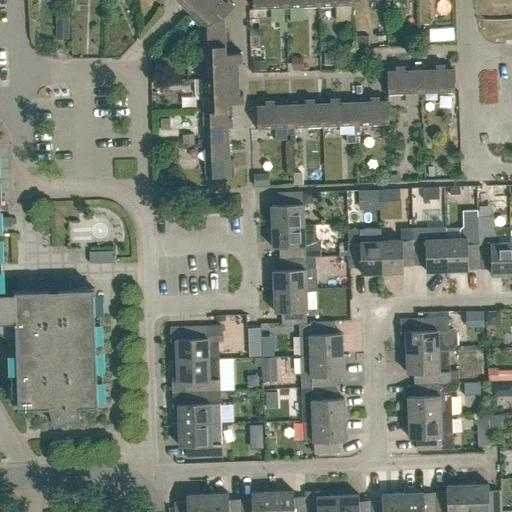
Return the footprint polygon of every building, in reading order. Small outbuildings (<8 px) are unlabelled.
[(229,0),(225,0),(225,1),(223,0),(172,0),(183,10),(202,27),(202,29),(199,29),(200,62),(203,62),(204,94),(201,94),(202,127),(205,127),(206,140),(198,140),(198,147),(206,147),(206,159),(203,159),(204,176),(230,176),(229,167),(233,167),(233,158),(229,158),(228,127),(232,126),(232,118),(228,118),(227,102),(243,102),(243,93),(239,93),(238,60),(242,60),(241,52),(225,52),(224,17),(223,16),(234,4),(229,0)] [(286,0),(252,0),(253,11),(270,10),(270,7),(282,7),(283,14),(287,14),(286,0)] [(319,0),(286,0),(287,14),(290,14),(290,7),(302,6),(302,9),(319,9),(319,0)] [(319,0),(319,9),(335,8),(335,5),(348,5),(348,12),(352,12),(351,0),(319,0)] [(421,100),(425,100),(425,92),(437,92),(437,95),(454,94),(454,68),(445,69),(444,65),(436,65),(436,69),(420,70),(421,100)] [(420,70),(404,70),(404,66),(396,66),(396,70),(387,71),(388,96),(405,96),(405,93),(417,92),(418,100),(421,100),(420,70)] [(356,132),(359,132),(359,124),(371,124),(371,127),(389,126),(388,100),(379,101),(379,97),(370,97),(370,101),(355,102),(356,132)] [(323,128),(340,128),(340,125),(352,124),(352,132),(356,132),(355,102),(339,102),(339,98),(330,98),(330,103),(322,103),(323,128)] [(322,103),(314,103),(314,99),(305,99),(305,104),(290,104),(291,134),(294,134),(294,127),(306,126),(306,129),(323,128),(322,103)] [(274,101),(265,101),(265,105),(256,105),(257,131),(275,130),(274,127),(287,127),(287,134),(291,134),(290,104),(274,105),(274,101)] [(172,159),(188,159),(187,141),(171,142),(172,159)] [(268,174),(254,174),(254,186),(268,186),(268,174)] [(378,190),(359,190),(359,202),(379,202),(378,190)] [(302,204),(302,192),(277,193),(277,204),(271,205),(271,226),(304,225),(303,204),(302,204)] [(493,216),(492,216),(491,207),(477,208),(477,209),(478,216),(479,268),(491,268),(491,275),(511,273),(511,269),(511,242),(511,230),(497,230),(493,216)] [(468,269),(479,268),(478,216),(477,209),(462,210),(463,225),(459,229),(459,238),(446,238),(447,270),(468,269)] [(11,217),(1,217),(1,226),(12,226),(11,217)] [(279,258),(304,257),(321,256),(320,241),(315,241),(314,224),(304,225),(271,226),(272,247),(279,247),(279,258)] [(426,264),(426,271),(447,270),(446,238),(445,226),(413,227),(414,265),(426,264)] [(403,272),(403,265),(414,265),(413,227),(400,228),(401,240),(381,240),(382,272),(403,272)] [(348,229),(349,267),(361,267),(361,273),(382,272),(381,240),(360,241),(360,229),(348,229)] [(274,291),(306,289),(317,289),(316,268),(305,268),(304,257),(279,258),(280,269),(273,270),(274,291)] [(98,406),(95,315),(94,288),(16,291),(0,291),(0,327),(11,338),(15,338),(18,408),(48,407),(52,418),(54,425),(79,417),(79,410),(79,406),(98,406)] [(281,323),(307,322),(306,311),(307,311),(306,289),(274,291),(274,312),(281,312),(281,323)] [(406,352),(449,350),(449,349),(453,349),(457,344),(456,333),(452,329),(448,329),(448,317),(405,319),(405,330),(406,352)] [(342,354),(341,333),(335,333),(334,321),(309,322),(309,323),(300,323),(301,355),(342,354)] [(221,325),(182,327),(176,327),(177,338),(175,338),(176,360),(219,358),(218,341),(222,340),(221,325)] [(260,344),(248,344),(249,356),(261,356),(260,344)] [(407,373),(413,373),(414,384),(439,383),(450,382),(458,382),(458,370),(449,370),(449,350),(406,352),(407,373)] [(343,375),(342,354),(301,355),(302,388),(337,387),(336,376),(343,375)] [(276,357),(264,358),(264,370),(276,369),(276,357)] [(176,360),(177,381),(183,380),(184,392),(220,391),(219,358),(176,360)] [(481,376),(505,374),(504,359),(480,361),(481,376)] [(450,394),(450,382),(439,383),(414,384),(414,395),(407,396),(408,417),(451,415),(450,394)] [(337,398),(337,387),(302,388),(303,420),(344,419),(344,398),(337,398)] [(184,392),(184,403),(178,403),(178,425),(221,423),(220,391),(184,392)] [(408,417),(409,438),(416,438),(416,449),(452,448),(451,415),(408,417)] [(338,440),(345,440),(344,419),(303,420),(304,442),(313,441),(314,453),(339,452),(338,440)] [(186,457),(211,456),(222,456),(221,423),(178,425),(179,446),(186,445),(186,457)] [(248,437),(262,436),(262,425),(247,425),(248,437)] [(511,483),(511,468),(490,470),(491,484),(511,483)] [(468,511),(467,484),(446,485),(446,492),(435,492),(435,511),(468,511)] [(500,511),(500,490),(488,490),(488,484),(467,484),(468,511),(500,511)] [(272,511),(272,491),(251,492),(251,499),(240,499),(240,511),(272,511)] [(272,491),(272,511),(305,511),(305,497),(293,497),(293,491),(272,491)] [(423,493),(423,492),(402,493),(402,511),(435,511),(435,492),(423,493)] [(207,511),(240,511),(240,499),(229,499),(228,493),(207,494),(207,511)] [(381,500),(370,500),(370,511),(402,511),(402,493),(381,493),(381,500)] [(186,494),(186,501),(175,501),(175,511),(207,511),(207,494),(186,494)] [(370,511),(370,500),(359,501),(358,494),(337,495),(337,511),(370,511)] [(305,497),(305,511),(337,511),(337,495),(316,496),(305,497)]
